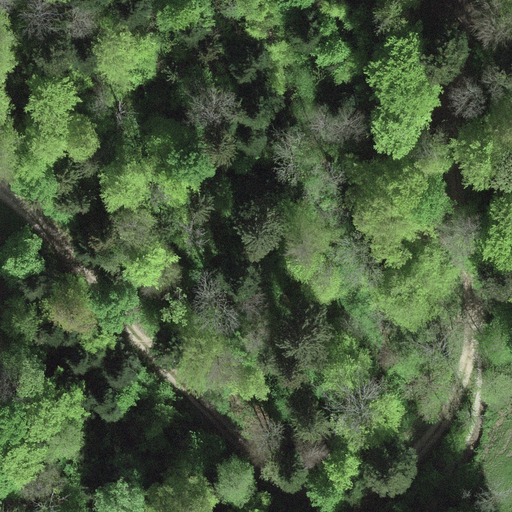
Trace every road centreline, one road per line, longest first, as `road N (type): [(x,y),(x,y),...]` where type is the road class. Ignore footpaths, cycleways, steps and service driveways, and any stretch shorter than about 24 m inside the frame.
road 1 (track): [(465,0),(453,145),(471,312),(468,356),(436,430),(368,491),(315,491),(257,459),(123,321),(63,243),(0,186)]
road 2 (track): [(436,511),(479,414),(484,365),(471,312)]
